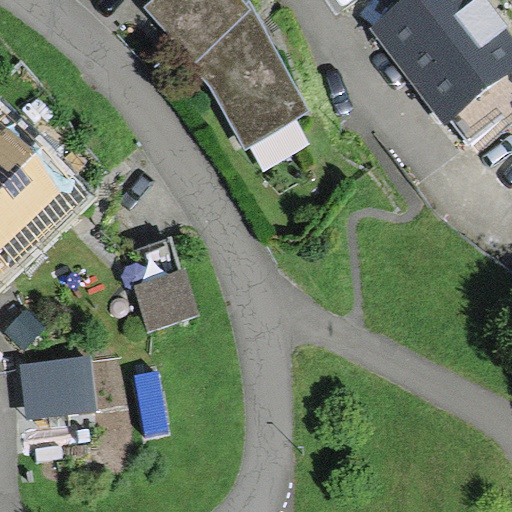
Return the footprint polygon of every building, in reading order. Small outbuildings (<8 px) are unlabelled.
[(245,154),(306,112),(248,1),(244,3),(240,0),(152,0),(145,8),(195,66),(211,85),(245,154)] [(452,121),(469,143),(511,109),(511,35),(484,0),(406,0),(370,29),(446,125),(452,121)] [(2,110),(0,111),(0,279),(86,199),(2,110)] [(132,285),(146,331),(202,314),(187,267),(132,285)] [(89,356),(22,365),(29,419),(97,410),(89,356)]
